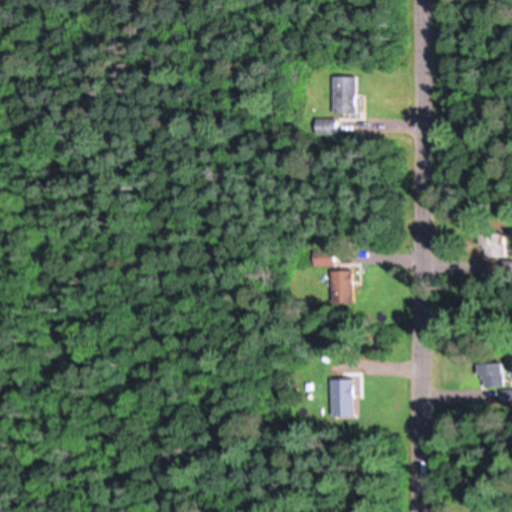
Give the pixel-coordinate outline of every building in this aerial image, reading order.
[(341,111),(364,111),(364,73),(341,74),(341,111)] [(511,230),(489,230),(489,255),(511,255),(511,230)] [(341,248),(321,248),(321,263),(341,263),(341,248)] [(360,267),(339,267),(339,300),(360,300),(360,267)] [(511,387),(510,360),(488,361),(488,403),(511,402),(511,387)] [(339,376),(339,413),(362,413),(362,376),(339,376)]
